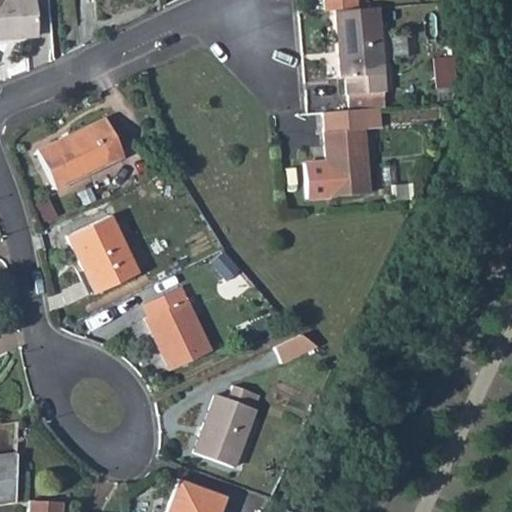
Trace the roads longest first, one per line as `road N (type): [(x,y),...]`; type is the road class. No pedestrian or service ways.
road 1 (residential): [(0,104),(183,20),(258,11)]
road 2 (residential): [(42,359),(64,418),(90,449),(116,455),(135,444),(139,421),(128,386),(101,359),(78,355)]
road 3 (track): [(511,324),(425,511)]
road 4 (residential): [(0,187),(42,359)]
